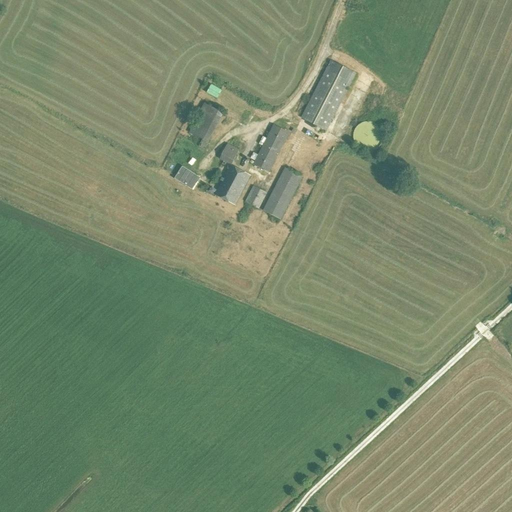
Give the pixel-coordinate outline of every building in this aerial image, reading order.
[(322,74),(304,115),(331,127),(357,68),(326,55),(319,73),(322,74)] [(210,121),(218,123),(224,106),(206,100),(194,132),(205,136),(209,127),(208,126),(210,121)] [(403,102),(398,111),(402,113),(407,104),(403,102)] [(244,128),(251,121),(245,115),(238,122),(244,128)] [(345,131),(350,118),(343,115),(337,128),(345,131)] [(294,136),(290,146),(300,150),(304,140),(294,136)] [(239,150),(228,145),(221,160),(232,165),(239,150)] [(304,172),(308,163),(310,164),(312,161),(300,155),(294,167),(304,172)] [(285,217),(303,171),(284,164),(274,190),(255,183),(247,202),(285,217)] [(216,195),(235,205),(250,176),(231,166),(216,195)] [(193,190),(200,178),(182,167),(174,179),(193,190)]
